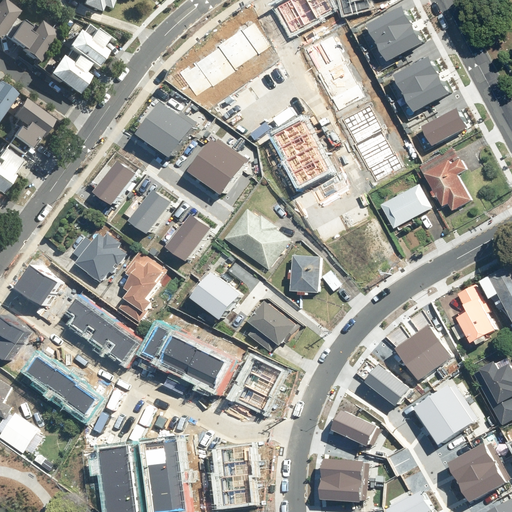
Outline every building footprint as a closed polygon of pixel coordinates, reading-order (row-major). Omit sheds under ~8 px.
[(9,38),(19,25),(13,21),(19,14),(2,0),(0,2),(0,37),(6,42),(9,38)] [(114,7),(116,0),(85,0),(84,5),(102,12),(105,4),(114,7)] [(317,18),(307,0),(292,0),(291,1),(304,25),(317,18)] [(331,10),(325,0),(307,0),(317,18),(331,10)] [(339,0),(342,13),(370,7),(367,0),(339,0)] [(292,32),(304,25),(291,1),(279,8),(292,32)] [(401,6),(367,26),(389,63),(422,43),(401,6)] [(19,25),(9,38),(25,51),(23,53),(35,62),(58,33),(41,20),(34,29),(23,21),(19,25)] [(58,62),(49,56),(38,72),(48,79),(50,76),(78,95),(90,78),(84,74),(88,69),(93,72),(107,52),(103,49),(110,39),(96,29),(94,32),(85,26),(81,32),(72,25),(58,45),(66,50),(58,62)] [(311,38),(300,37),(299,53),(310,53),(310,62),(314,62),(314,66),(325,66),(325,63),(347,63),(348,36),(342,36),(343,27),(315,26),(314,34),(311,34),(311,38)] [(284,47),(254,45),(251,80),(257,81),(256,89),(272,90),(273,82),(281,83),(284,47)] [(428,56),(394,76),(415,113),(449,93),(428,56)] [(2,84),(0,82),(0,119),(5,112),(16,97),(20,92),(4,81),(2,84)] [(381,86),(336,83),(334,109),(379,112),(381,86)] [(231,89),(205,88),(203,121),(207,121),(206,130),(221,131),(221,123),(230,123),(231,107),(234,107),(234,101),(231,101),(231,89)] [(136,134),(177,162),(204,124),(163,96),(136,134)] [(16,97),(5,112),(17,120),(12,127),(16,130),(12,136),(30,149),(31,149),(41,136),(43,138),(56,120),(26,98),(23,102),(16,97)] [(456,105),(421,125),(434,147),(469,127),(456,105)] [(250,121),(241,114),(228,129),(237,136),(250,121)] [(301,121),(274,136),(281,148),(307,133),(301,121)] [(381,122),(361,132),(367,143),(386,133),(381,122)] [(307,133),(281,148),(287,161),(312,147),(314,146),(307,133)] [(30,149),(12,136),(5,146),(22,159),(30,149)] [(191,172),(232,201),(257,165),(216,137),(191,172)] [(404,141),(371,160),(385,186),(419,167),(404,141)] [(0,193),(2,195),(26,162),(22,159),(5,146),(0,152),(0,193)] [(312,147),(287,161),(286,161),(293,174),(319,159),(312,147)] [(344,149),(326,160),(337,178),(355,167),(344,149)] [(472,158),(463,163),(461,160),(436,174),(455,207),(460,204),(464,212),(483,202),(469,176),(479,170),(472,158)] [(319,159),(293,174),(299,186),(326,171),(319,159)] [(116,162),(93,192),(110,205),(133,176),(116,162)] [(431,184),(394,206),(408,229),(445,208),(431,184)] [(152,189),(128,219),(146,234),(170,204),(152,189)] [(354,202),(347,194),(332,207),(339,216),(354,202)] [(174,199),(162,215),(173,223),(185,207),(174,199)] [(247,209),(227,237),(269,269),(290,241),(275,230),(277,227),(260,214),(258,217),(247,209)] [(377,219),(347,214),(341,252),(370,257),(377,219)] [(190,215),(164,248),(182,262),(208,229),(190,215)] [(80,258),(71,269),(97,288),(109,272),(111,273),(126,253),(119,247),(123,241),(109,231),(105,235),(100,231),(91,242),(84,237),(72,253),(80,258)] [(180,271),(151,250),(137,271),(147,278),(140,288),(145,292),(132,310),(153,324),(168,302),(163,299),(174,284),(172,282),(180,271)] [(318,293),(320,257),(293,255),(290,291),(318,293)] [(31,265),(22,277),(47,295),(56,283),(31,265)] [(511,269),(492,280),(502,299),(509,296),(511,301),(511,269)] [(219,270),(199,299),(234,323),(255,294),(219,270)] [(47,295),(22,277),(14,289),(39,306),(47,295)] [(487,284),(468,294),(476,310),(470,314),(473,321),(464,326),(471,339),(480,335),(484,342),(487,341),(489,345),(504,338),(501,333),(510,329),(487,284)] [(96,314),(76,299),(68,311),(76,317),(72,323),(84,331),(88,325),(96,314)] [(263,301),(247,322),(254,327),(249,335),(273,353),(295,325),(263,301)] [(109,340),(116,329),(96,314),(88,325),(96,331),(91,338),(103,347),(109,340)] [(23,333),(0,316),(0,337),(13,347),(23,333)] [(452,356),(428,325),(411,338),(435,369),(452,356)] [(136,342),(116,329),(109,340),(116,345),(111,353),(122,361),(136,342)] [(0,359),(3,361),(13,347),(0,337),(0,359)] [(197,349),(172,337),(160,362),(185,374),(197,349)] [(435,369),(411,338),(395,350),(418,381),(435,369)] [(197,349),(185,374),(212,387),(224,362),(197,349)] [(37,357),(26,372),(46,385),(47,384),(56,370),(37,357)] [(498,359),(472,373),(501,425),(511,418),(511,361),(506,365),(503,360),(499,362),(498,359)] [(257,360),(251,373),(273,384),(280,371),(257,360)] [(147,380),(134,380),(131,430),(158,431),(160,402),(170,402),(172,373),(162,372),(162,363),(148,362),(147,380)] [(407,389),(377,364),(364,380),(394,405),(407,389)] [(56,370),(47,384),(66,397),(75,385),(76,384),(56,370)] [(273,384),(251,373),(244,386),(267,397),(273,384)] [(0,375),(0,411),(9,418),(14,411),(18,405),(9,399),(18,386),(0,375)] [(95,399),(75,385),(66,397),(65,399),(85,413),(95,399)] [(267,397),(244,386),(238,398),(264,411),(271,399),(267,397)] [(446,386),(414,407),(425,424),(458,403),(446,386)] [(458,403),(425,424),(436,442),(469,421),(458,403)] [(7,432),(5,435),(29,451),(31,449),(38,453),(49,437),(43,433),(46,428),(20,410),(18,414),(14,411),(9,418),(2,428),(7,432)] [(378,428),(343,411),(334,430),(369,447),(378,428)] [(213,418),(200,416),(196,438),(210,440),(213,418)] [(496,425),(487,433),(498,445),(507,436),(496,425)] [(183,511),(175,440),(140,444),(147,511),(183,511)] [(252,445),(214,449),(216,464),(254,460),(252,445)] [(126,446),(98,450),(99,465),(128,462),(126,446)] [(482,447),(449,467),(459,485),(493,465),(482,447)] [(44,452),(39,458),(53,471),(58,466),(44,452)] [(362,461),(324,459),(322,480),(361,482),(362,461)] [(254,460),(216,464),(218,478),(251,474),(256,474),(254,460)] [(443,463),(432,460),(429,470),(440,473),(443,463)] [(128,462),(99,465),(101,480),(130,477),(128,462)] [(493,465),(459,485),(470,503),(503,483),(493,465)] [(251,474),(218,478),(219,492),(253,488),(251,474)] [(130,477),(101,480),(103,495),(132,492),(130,477)] [(361,482),(322,480),(321,500),(360,503),(361,482)] [(255,503),(253,488),(219,492),(219,493),(221,508),(255,503)] [(68,498),(59,492),(51,505),(60,511),(68,498)] [(132,492),(103,495),(104,509),(134,506),(132,492)] [(420,493),(387,511),(428,511),(431,510),(420,493)] [(511,511),(511,500),(510,498),(487,511),(511,511)]
